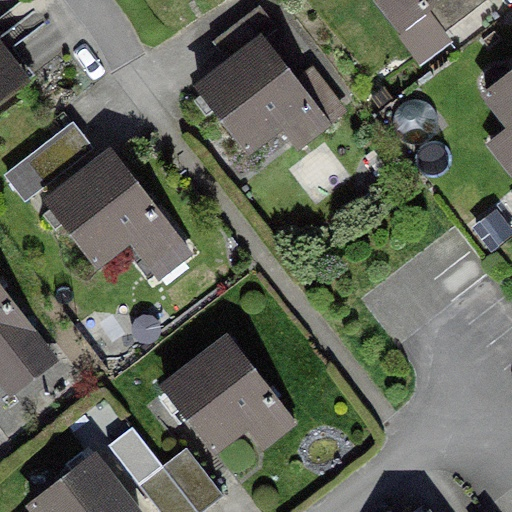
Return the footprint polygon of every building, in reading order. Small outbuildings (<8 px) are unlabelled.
[(483,0),(373,0),(399,34),(421,17),(437,38),(485,2),(483,0)] [(274,31),(255,8),(208,44),(226,68),(196,92),(243,153),(305,104),(258,43),(274,31)] [(0,40),(0,100),(13,90),(0,72),(0,60),(10,53),(0,40)] [(511,74),(483,97),(507,128),(486,144),(509,173),(511,171),(511,74)] [(89,151),(71,128),(4,179),(21,202),(41,186),(42,188),(89,151)] [(181,253),(107,157),(44,205),(48,210),(39,217),(50,232),(60,225),(91,266),(122,242),(150,278),(181,253)] [(0,368),(34,343),(0,298),(0,368)] [(224,343),(162,391),(209,452),(271,403),(224,343)] [(200,511),(219,498),(182,451),(159,469),(192,511),(200,511)] [(128,511),(89,460),(84,464),(77,455),(62,466),(69,475),(28,507),(31,511),(128,511)] [(153,511),(192,511),(159,469),(135,487),(153,511)]
